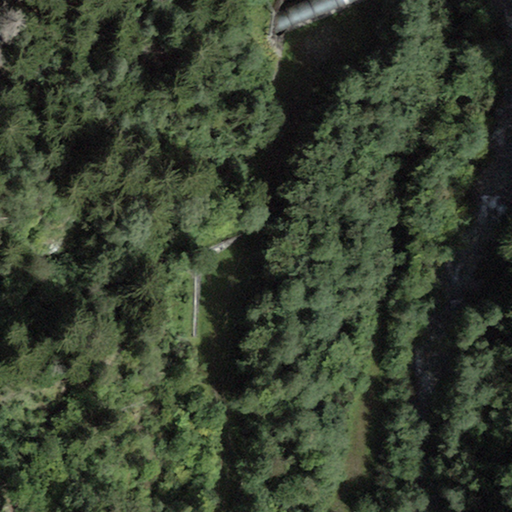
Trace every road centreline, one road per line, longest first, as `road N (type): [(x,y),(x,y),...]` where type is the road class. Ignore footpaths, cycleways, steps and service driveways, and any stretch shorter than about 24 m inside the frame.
road 1 (track): [(325,0),(214,345),(228,447),(215,511)]
road 2 (track): [(449,0),(443,78),(409,186),(361,431),(335,511)]
